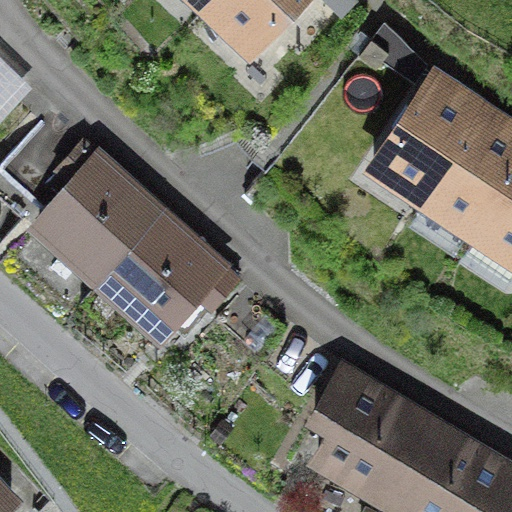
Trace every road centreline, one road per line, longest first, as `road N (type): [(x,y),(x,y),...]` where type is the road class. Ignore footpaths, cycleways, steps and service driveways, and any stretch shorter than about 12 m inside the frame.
road 1 (residential): [(0,10),(157,175),(325,321),(511,435)]
road 2 (residential): [(0,295),(249,511)]
